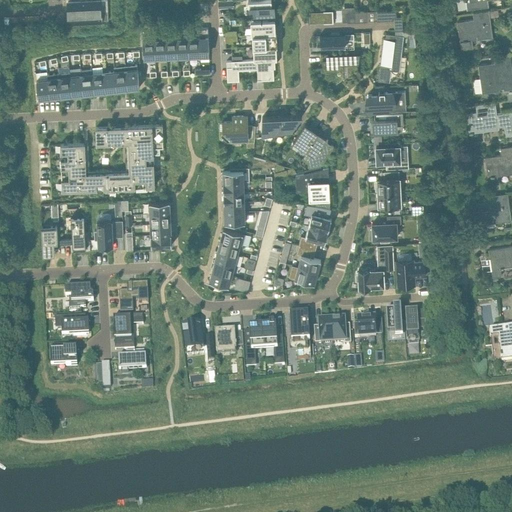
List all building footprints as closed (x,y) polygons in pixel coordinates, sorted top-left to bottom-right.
[(219,8),(226,8),(226,0),(225,0),(218,0),(219,8)] [(271,0),(267,0),(248,1),(249,8),(250,8),(250,17),(255,17),(275,16),(275,15),(274,4),(271,5),(271,0)] [(101,20),(100,1),(68,3),(68,22),(101,20)] [(492,37),(489,10),(473,12),(474,19),(457,22),(461,49),(473,48),(472,40),(492,37)] [(333,11),(323,11),(324,23),(333,23),(333,11)] [(355,12),(355,22),(367,22),(367,11),(355,12)] [(355,12),(347,12),(347,22),(355,22),(355,12)] [(394,17),(395,31),(403,30),(402,16),(394,17)] [(254,35),(273,34),(276,34),(275,33),(275,23),(269,23),(269,20),(251,21),(251,35),(253,35),(253,34),(254,34),(254,35)] [(197,36),(188,37),(189,56),(200,56),(200,54),(209,53),(208,28),(197,28),(197,36)] [(144,35),(143,35),(144,59),(155,58),(154,35),(154,31),(144,31),(144,35)] [(188,31),(177,32),(177,38),(178,57),(189,56),(188,37),(188,31)] [(276,34),(273,34),(254,35),(254,34),(253,34),(253,35),(253,47),(276,46),(277,46),(277,33),(275,33),(276,34)] [(340,34),(320,35),(320,48),(345,47),(345,40),(354,39),(354,33),(345,34),(340,34)] [(370,43),(370,33),(362,33),(362,43),(370,43)] [(166,34),(154,35),(155,58),(167,57),(166,38),(166,34)] [(390,75),(391,70),(399,71),(404,36),(386,34),(385,39),(383,38),(378,81),(379,81),(380,74),(390,75)] [(167,57),(178,57),(177,38),(166,38),(167,57)] [(273,59),(276,59),(277,59),(276,46),(253,47),(254,60),(273,59)] [(343,63),(349,63),(350,75),(344,79),(349,86),(363,76),(358,69),(358,70),(358,62),(358,54),(331,55),(331,53),(321,54),(321,60),(323,60),(323,68),(343,67),(343,63)] [(511,68),(510,54),(494,56),(495,63),(478,65),(482,93),(499,91),(499,88),(504,87),(504,90),(511,88),(511,72),(511,73),(510,68),(511,68)] [(273,59),(254,60),(231,61),(231,67),(227,67),(227,81),(239,80),(239,70),(261,69),(261,79),(258,79),(274,79),(273,64),(277,64),(276,59),(273,59)] [(139,88),(137,64),(125,66),(128,89),(139,88)] [(93,73),(92,73),(95,93),(106,91),(104,72),(103,72),(103,66),(93,67),(93,73)] [(114,71),(115,71),(117,90),(128,89),(125,66),(114,67),(114,71)] [(47,71),(36,73),(39,99),(50,98),(47,74),(47,71)] [(106,91),(117,90),(115,71),(114,71),(104,72),(106,91)] [(72,95),(70,76),(71,76),(70,72),(59,73),(61,96),(72,95)] [(47,74),(50,98),(61,96),(59,73),(47,74)] [(92,73),(81,75),(83,94),(95,93),(92,73)] [(81,75),(71,76),(70,76),(72,95),(83,94),(81,75)] [(398,106),(397,92),(378,92),(379,94),(368,95),(368,103),(367,103),(367,111),(389,110),(389,105),(397,104),(397,106),(398,106)] [(469,133),(473,133),(473,132),(499,129),(498,127),(504,126),(506,136),(511,135),(511,115),(511,110),(502,111),(502,113),(497,114),(495,102),(475,105),(476,112),(463,113),(466,133),(469,133)] [(400,115),(403,114),(376,115),(377,123),(375,123),(376,132),(396,131),(395,125),(400,125),(400,115)] [(292,132),(302,115),(283,116),(275,135),(292,132)] [(244,116),(233,116),(233,121),(223,122),(223,130),(221,135),(228,141),(232,138),(247,138),(247,141),(254,141),(254,137),(255,133),(255,126),(247,126),(244,126),(244,116)] [(262,117),(261,137),(275,135),(283,116),(262,117)] [(305,124),(293,142),(307,151),(317,136),(319,133),(313,129),(305,124)] [(88,143),(60,144),(62,190),(155,187),(153,148),(163,148),(162,125),(122,127),(96,128),(96,144),(125,143),(126,171),(89,173),(88,143)] [(317,136),(307,151),(305,154),(312,159),(314,166),(322,165),(334,147),(317,136)] [(381,136),(373,136),(374,144),(382,144),(381,136)] [(377,161),(377,162),(378,162),(389,162),(389,169),(408,168),(408,160),(400,160),(399,147),(400,147),(400,145),(399,146),(377,147),(376,147),(376,148),(377,161)] [(501,155),(485,157),(489,185),(498,183),(497,176),(511,173),(511,146),(500,148),(501,155)] [(253,157),(252,167),(263,167),(265,160),(253,157)] [(230,171),(223,171),(223,182),(244,181),(249,181),(248,167),(230,168),(230,171)] [(309,200),(330,199),(329,180),(324,180),(324,171),(328,171),(328,167),(295,175),(296,177),(297,177),(297,185),(304,185),(304,191),(309,191),(309,200)] [(284,170),(275,172),(276,178),(287,175),(286,169),(284,170)] [(378,190),(378,193),(400,192),(399,171),(384,171),(384,179),(377,179),(378,182),(376,182),(376,191),(378,190)] [(223,182),(223,193),(244,192),(244,181),(223,182)] [(244,192),(223,193),(224,202),(244,202),(244,192)] [(400,192),(378,193),(379,206),(384,206),(384,209),(393,208),(393,205),(401,205),(400,192)] [(492,202),(476,205),(479,225),(491,223),(511,220),(507,193),(491,195),(492,202)] [(149,202),(150,213),(170,212),(170,201),(149,202)] [(224,202),(224,212),(245,211),(244,202),(224,202)] [(412,206),(412,215),(423,214),(423,205),(412,206)] [(306,206),(304,213),(311,215),(308,225),(328,231),(331,219),(329,218),(327,218),(328,215),(326,214),(327,210),(306,206)] [(245,222),(245,211),(224,212),(224,223),(245,222)] [(150,213),(150,224),(171,223),(170,212),(150,213)] [(401,223),(401,215),(387,216),(387,223),(372,223),(373,229),(370,230),(371,237),(373,237),(373,239),(381,238),(381,240),(389,239),(389,238),(397,237),(396,223),(401,223)] [(88,250),(88,242),(86,242),(84,216),(71,216),(71,220),(71,224),(73,251),(88,250)] [(122,220),(97,221),(98,231),(94,231),(94,239),(98,239),(98,246),(113,245),(112,235),(122,235),(122,236),(123,236),(122,220)] [(150,224),(151,235),(171,234),(171,223),(150,224)] [(265,226),(258,224),(256,234),(262,236),(265,226)] [(301,236),(299,245),(316,249),(318,241),(325,242),(328,231),(308,225),(305,237),(301,236)] [(41,227),(43,255),(55,254),(54,242),(58,242),(57,226),(41,227)] [(220,239),(240,244),(240,245),(242,245),(245,234),(223,228),(220,239)] [(171,234),(151,235),(151,246),(172,245),(171,234)] [(220,239),(217,249),(237,254),(240,245),(240,244),(220,239)] [(285,241),(283,251),(288,253),(291,243),(285,241)] [(299,245),(296,253),(301,255),(298,266),(318,272),(321,260),(313,258),(316,249),(299,245)] [(384,285),(383,270),(394,269),(393,245),(377,245),(378,269),(369,270),(369,269),(358,270),(359,273),(357,273),(357,278),(359,278),(359,287),(370,287),(370,286),(384,285)] [(511,246),(489,249),(493,277),(502,276),(500,269),(503,268),(511,266),(511,246)] [(215,260),(235,265),(237,254),(217,249),(215,260)] [(215,260),(212,270),(232,275),(235,265),(215,260)] [(425,261),(414,262),(413,260),(396,261),(398,286),(415,285),(414,277),(426,276),(425,261)] [(292,265),(289,277),(295,278),(314,284),(318,272),(298,266),(292,265)] [(212,270),(209,281),(229,286),(232,275),(212,270)] [(237,277),(235,285),(248,289),(250,280),(237,277)] [(127,290),(119,291),(120,312),(133,311),(133,298),(138,298),(139,301),(149,300),(148,282),(127,283),(127,290)] [(90,287),(65,288),(66,297),(71,297),(72,308),(86,307),(86,302),(94,301),(94,297),(93,297),(92,292),(91,292),(90,287)] [(496,325),(497,300),(480,300),(480,324),(496,325)] [(388,342),(405,341),(404,321),(402,322),(401,307),(393,307),(393,310),(386,310),(387,323),(388,342)] [(426,329),(425,320),(418,320),(417,310),(405,310),(407,342),(408,342),(408,341),(418,340),(418,342),(419,342),(419,329),(426,329)] [(143,314),(115,315),(116,318),(114,318),(115,339),(124,338),(125,349),(134,348),(134,337),(128,337),(127,329),(131,329),(130,324),(142,323),(143,323),(143,314)] [(308,314),(290,315),(292,341),(289,341),(290,351),(297,351),(298,358),(311,357),(308,314)] [(62,328),(62,336),(89,334),(89,325),(90,325),(90,324),(89,324),(88,321),(86,321),(85,315),(57,316),(58,328),(62,328)] [(315,343),(333,342),(331,317),(322,318),(322,320),(319,320),(319,326),(314,327),(315,343)] [(341,317),(331,317),(333,342),(344,341),(345,344),(351,343),(350,324),(344,325),(344,319),(341,319),(341,317)] [(364,318),(357,318),(357,322),(357,325),(354,325),(354,334),(358,334),(358,338),(360,338),(360,337),(366,337),(368,337),(374,336),(374,337),(375,337),(375,333),(382,332),(381,320),(374,320),(374,318),(371,319),(368,319),(364,319),(364,318)] [(184,336),(186,350),(204,348),(201,323),(182,325),(183,329),(182,330),(183,336),(184,336)] [(284,359),(282,328),(276,329),(276,327),(274,327),(274,323),(270,324),(270,326),(263,326),(264,349),(274,349),(274,359),(284,359)] [(255,350),(264,349),(263,326),(250,327),(250,331),(244,331),(246,361),(256,361),(255,350)] [(511,358),(511,326),(489,329),(494,361),(511,358)] [(235,329),(215,331),(216,351),(236,350),(235,329)] [(51,367),(77,365),(76,349),(74,349),(74,345),(52,346),(52,350),(50,351),(51,367)] [(118,356),(119,370),(146,369),(146,355),(145,355),(144,350),(126,351),(126,356),(118,356)] [(242,361),(237,361),(238,376),(228,377),(228,382),(243,381),(242,361)] [(111,387),(110,372),(102,372),(103,387),(111,387)]
